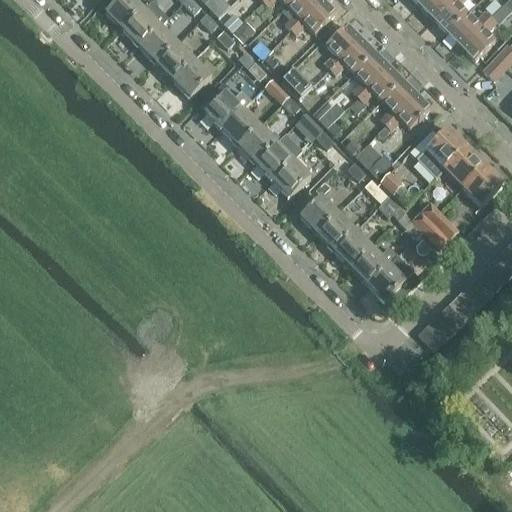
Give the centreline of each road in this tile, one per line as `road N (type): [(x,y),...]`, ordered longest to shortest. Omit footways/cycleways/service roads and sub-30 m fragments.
road 1 (unclassified): [(23,0),(376,355),(511,219)]
road 2 (track): [(361,339),(319,368),(205,385),(62,511)]
road 3 (unclassified): [(356,0),(511,157)]
